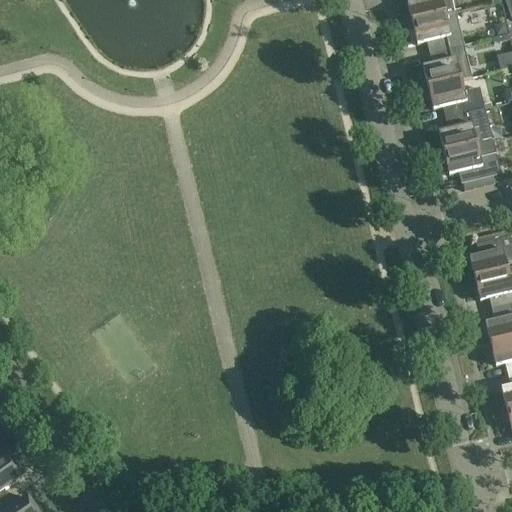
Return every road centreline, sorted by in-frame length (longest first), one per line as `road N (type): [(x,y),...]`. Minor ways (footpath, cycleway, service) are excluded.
road 1 (residential): [(469,492),(404,237)]
road 2 (residential): [(404,237),(347,0)]
road 3 (residential): [(101,507),(0,346)]
